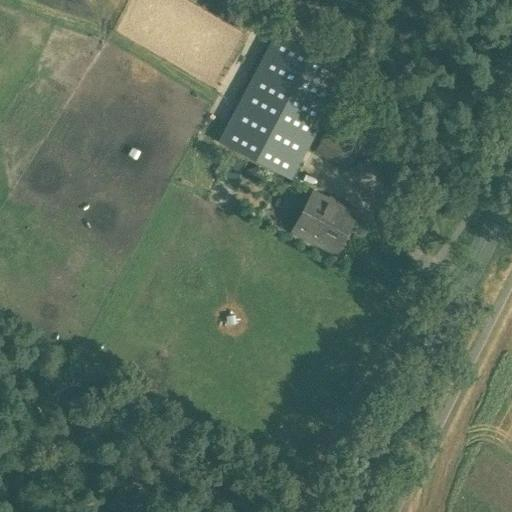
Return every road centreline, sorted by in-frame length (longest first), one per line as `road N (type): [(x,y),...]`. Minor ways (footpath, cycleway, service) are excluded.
road 1 (primary): [(344,511),(511,183)]
road 2 (track): [(447,277),(450,240),(312,0)]
